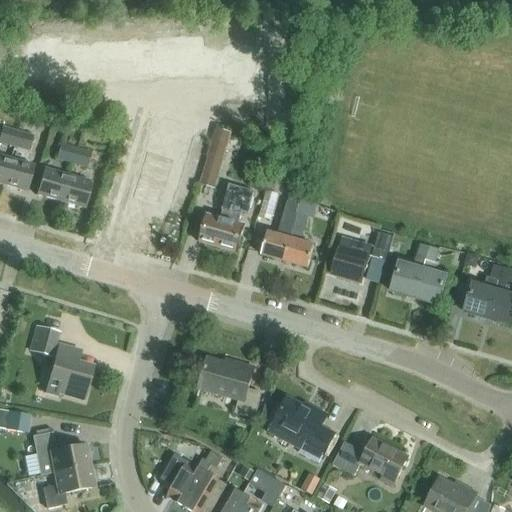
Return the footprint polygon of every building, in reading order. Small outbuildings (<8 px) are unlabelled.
[(213,23),(201,24),(202,32),(214,31),(213,23)] [(144,27),(132,28),(133,36),(145,35),(144,27)] [(80,31),(68,32),(69,40),(81,39),(80,31)] [(198,43),(158,45),(159,74),(200,72),(198,43)] [(69,47),(29,49),(31,78),(71,76),(69,47)] [(134,47),(94,49),(95,78),(135,76),(134,47)] [(256,49),(227,51),(230,96),(259,94),(256,49)] [(262,112),(251,109),(248,117),(260,120),(262,112)] [(157,127),(150,152),(178,160),(185,135),(157,127)] [(0,134),(0,144),(12,148),(16,133),(2,129),(0,134)] [(32,138),(16,133),(12,148),(28,153),(32,138)] [(71,165),(75,150),(60,146),(55,161),(71,165)] [(90,154),(75,150),(71,165),(86,169),(90,154)] [(170,186),(178,160),(150,152),(143,178),(170,186)] [(199,159),(188,155),(186,163),(197,166),(199,159)] [(214,187),(222,162),(208,157),(200,183),(214,187)] [(0,186),(1,187),(9,160),(0,158),(0,186)] [(33,167),(9,160),(1,187),(26,194),(33,167)] [(36,196),(60,203),(67,177),(43,170),(36,196)] [(67,177),(60,203),(84,210),(92,184),(93,178),(83,175),(81,181),(67,177)] [(163,212),(170,186),(143,178),(135,203),(163,212)] [(180,180),(178,188),(190,191),(192,184),(180,180)] [(220,219),(206,215),(199,243),(236,254),(244,226),(239,225),(242,213),(249,215),(255,193),(229,185),(221,211),(222,211),(220,219)] [(188,199),(190,191),(178,188),(176,196),(188,199)] [(274,206),(262,202),(258,216),(270,219),(274,206)] [(261,256),(284,262),(297,215),(288,212),(281,238),(267,233),(261,256)] [(306,217),(297,215),(284,262),(307,269),(313,247),(299,243),(302,231),(306,217)] [(384,262),(391,237),(378,234),(371,259),(384,262)] [(420,242),(394,235),(392,245),(418,252),(420,242)] [(341,238),(338,249),(331,275),(361,284),(372,247),(341,238)] [(427,255),(429,249),(420,246),(416,259),(420,260),(425,261),(427,255)] [(431,273),(438,251),(429,249),(427,255),(425,261),(422,271),(414,299),(438,306),(446,278),(431,273)] [(477,258),(467,256),(465,265),(472,267),(475,265),(477,258)] [(422,271),(399,264),(391,293),(414,299),(422,271)] [(488,320),(502,269),(486,265),(483,277),(486,277),(483,288),(473,285),(465,314),(488,320)] [(488,320),(511,327),(511,323),(511,271),(502,269),(488,320)] [(57,335),(36,330),(30,353),(55,359),(45,396),(55,398),(56,395),(82,402),(91,369),(76,365),(80,353),(58,347),(58,348),(53,346),(55,336),(57,336),(57,335)] [(253,420),(261,394),(247,390),(254,369),(234,364),(233,367),(207,359),(198,389),(239,401),(235,414),(253,420)] [(286,399),(273,424),(267,434),(300,451),(303,445),(323,456),(335,434),(321,427),(326,416),(312,408),(310,411),(286,399)] [(0,431),(27,436),(30,417),(0,412),(0,431)] [(53,475),(89,468),(85,447),(55,453),(52,434),(32,438),(33,446),(37,466),(39,477),(53,475)] [(365,454),(354,448),(344,443),(332,466),(354,477),(360,465),(382,476),(380,481),(392,487),(407,459),(372,440),(365,454)] [(211,452),(205,463),(210,466),(216,456),(211,452)] [(216,456),(210,466),(216,469),(222,459),(216,456)] [(187,462),(166,498),(185,509),(206,473),(210,466),(205,463),(201,461),(197,468),(187,462)] [(239,476),(250,483),(255,474),(244,467),(239,476)] [(93,490),(89,468),(53,475),(56,488),(42,490),(46,510),(66,506),(64,495),(93,490)] [(285,487),(258,471),(249,485),(266,495),(263,500),(274,506),(285,487)] [(185,509),(189,511),(208,511),(225,484),(206,474),(206,473),(185,509)] [(318,480),(311,476),(303,491),(310,495),(318,480)] [(482,511),(486,505),(473,499),(476,494),(462,487),(460,490),(439,479),(425,509),(432,511),(482,511)] [(225,484),(208,511),(233,511),(243,495),(225,484)] [(336,492),(323,484),(315,498),(328,505),(336,492)] [(243,495),(233,511),(258,511),(262,506),(243,495)] [(342,511),(347,502),(338,497),(333,506),(342,511)]
